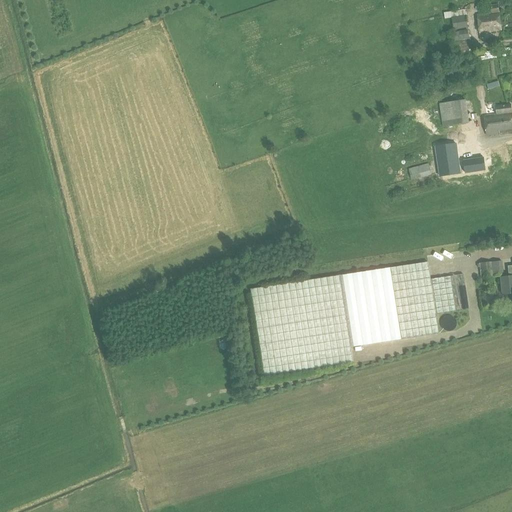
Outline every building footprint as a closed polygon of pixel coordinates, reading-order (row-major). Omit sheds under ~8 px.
[(492,6),(492,13),(478,15),(480,33),(501,30),(498,5),(492,6)] [(466,15),(452,17),(454,31),(468,29),(466,15)] [(456,41),(458,41),(470,39),(468,30),(454,32),(456,41)] [(470,39),(458,41),(460,49),(471,48),(470,39)] [(504,57),(511,56),(511,48),(503,49),(504,57)] [(488,90),(499,86),(498,82),(487,85),(488,90)] [(496,110),(481,113),(482,121),(492,120),(493,131),(511,128),(511,112),(497,115),(496,110)] [(438,130),(439,137),(436,138),(437,144),(459,141),(458,135),(444,137),(443,129),(438,130)] [(439,174),(460,171),(456,141),(435,144),(439,174)] [(465,171),(485,168),(483,156),(463,158),(465,171)] [(493,277),(504,275),(502,261),(496,262),(479,263),(481,282),(494,281),(493,277)] [(342,276),(253,290),(266,377),(356,363),(353,347),(439,333),(436,315),(468,310),(463,274),(431,279),(428,262),(342,276)] [(435,264),(436,276),(447,274),(445,263),(435,264)] [(511,293),(511,276),(509,277),(500,278),(503,295),(511,293)] [(449,332),(452,331),(454,330),(455,328),(456,325),(456,323),(455,321),(454,319),(452,317),(450,316),(448,316),(445,317),(443,318),(442,320),(441,322),(441,325),(441,327),(443,329),(444,331),(447,331),(449,332)]
